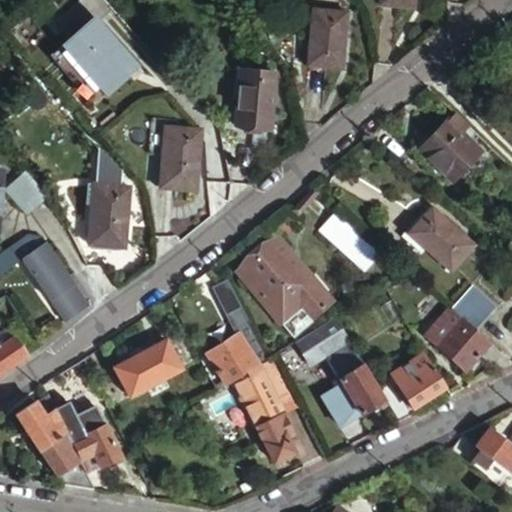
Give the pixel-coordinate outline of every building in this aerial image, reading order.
[(355,7),(318,4),(313,64),(349,67),(355,7)] [(281,71),(247,67),(241,126),(258,127),(256,148),(272,150),(274,129),(276,129),(281,71)] [(86,69),(67,82),(75,93),(94,81),(86,69)] [(50,80),(41,89),(50,99),(59,91),(50,80)] [(101,98),(91,106),(109,126),(119,118),(101,98)] [(463,132),(470,125),(456,111),(449,118),(447,117),(418,148),(452,181),(481,149),(463,132)] [(204,129),(167,125),(162,186),(198,189),(204,129)] [(21,174),(0,191),(0,192),(16,212),(23,213),(41,198),(21,174)] [(92,179),(86,238),(122,242),(128,183),(92,179)] [(471,243),(431,206),(408,232),(448,268),(471,243)] [(377,251),(333,213),(319,227),(363,266),(377,251)] [(0,251),(0,270),(22,257),(60,322),(87,307),(40,228),(0,251)] [(299,282),(268,243),(243,266),(266,294),(261,298),(281,323),(299,305),(292,296),(295,293),(292,289),(299,282)] [(0,369),(3,368),(38,345),(22,319),(14,315),(11,319),(5,310),(0,313),(0,322),(2,325),(0,326),(0,328),(3,332),(0,334),(0,369)] [(360,357),(344,332),(332,312),(294,335),(308,356),(322,347),(341,376),(338,378),(341,382),(321,395),(340,425),(360,412),(385,396),(376,382),(373,377),(360,357)] [(499,370),(511,363),(511,358),(460,313),(444,333),(436,342),(465,367),(478,353),(499,370)] [(255,359),(264,353),(249,321),(237,328),(239,332),(255,359)] [(427,333),(436,342),(444,333),(434,324),(427,333)] [(229,374),(255,359),(239,332),(206,352),(221,379),(229,374)] [(179,365),(165,338),(115,364),(129,391),(179,365)] [(272,348),(264,353),(255,359),(229,374),(273,460),(291,451),(285,437),(294,433),(283,412),(300,403),(272,348)] [(375,349),(360,357),(373,377),(387,368),(375,349)] [(400,419),(415,412),(411,406),(445,384),(424,350),(376,382),(385,396),(400,419)] [(43,415),(54,408),(46,392),(34,400),(43,415)] [(58,483),(92,489),(69,439),(54,408),(43,415),(34,400),(14,413),(53,473),(58,483)] [(92,489),(112,493),(98,466),(119,453),(103,422),(102,421),(77,434),(77,435),(69,439),(92,489)] [(500,468),(508,475),(511,470),(511,469),(511,445),(508,442),(489,428),(473,448),(478,451),(500,468)] [(491,480),(500,468),(478,451),(469,462),(491,480)]
